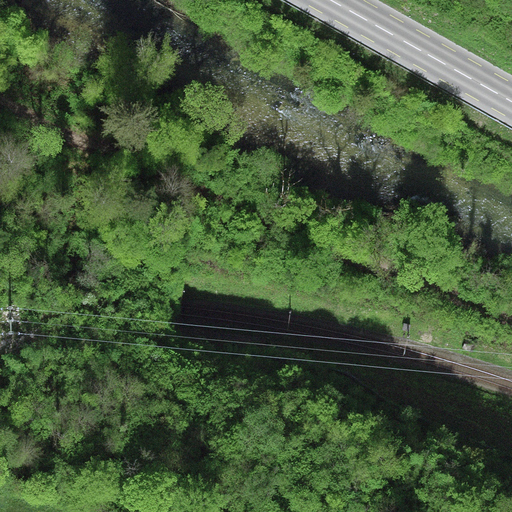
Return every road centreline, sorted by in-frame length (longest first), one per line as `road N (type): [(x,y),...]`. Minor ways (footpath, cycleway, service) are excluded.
road 1 (track): [(0,99),(307,242),(511,319)]
road 2 (primary): [(330,0),(511,101)]
